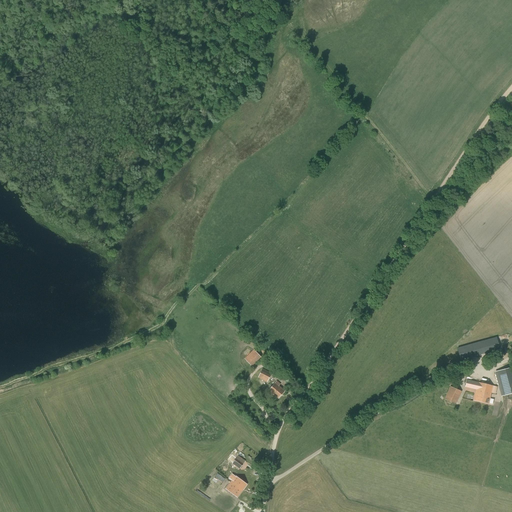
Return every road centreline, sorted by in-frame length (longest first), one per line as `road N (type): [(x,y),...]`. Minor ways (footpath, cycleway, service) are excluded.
road 1 (unclassified): [(262,511),(267,486),(419,385),(504,360)]
road 2 (track): [(434,202),(311,382)]
road 3 (track): [(273,448),(171,349),(170,338)]
road 4 (track): [(511,89),(434,202)]
road 5 (track): [(281,13),(365,117)]
